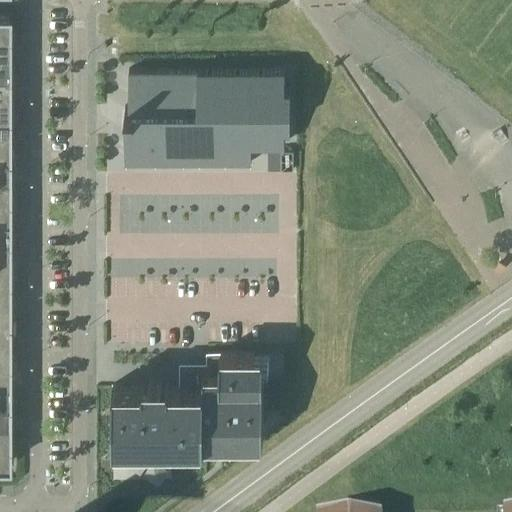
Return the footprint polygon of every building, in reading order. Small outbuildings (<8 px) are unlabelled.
[(0,33),(11,34),(11,21),(9,21),(7,21),(7,13),(0,12),(0,33)] [(0,33),(0,73),(11,73),(11,62),(10,62),(9,62),(7,62),(7,47),(9,47),(9,48),(11,47),(11,34),(0,33)] [(130,66),(130,70),(131,70),(131,103),(126,103),(126,107),(127,107),(127,156),(126,156),(126,160),(254,160),(254,156),(253,156),(253,139),(286,139),(286,135),(285,135),(285,121),(290,121),(290,123),(292,123),(292,84),(290,84),(290,86),(285,85),(285,70),(286,70),(286,66),(130,66)] [(0,95),(7,95),(7,88),(9,88),(11,88),(11,73),(0,73),(0,95)] [(0,95),(0,115),(11,116),(11,102),(9,102),(9,103),(7,103),(7,95),(0,95)] [(0,115),(0,136),(7,136),(7,129),(9,129),(11,129),(11,116),(0,115)] [(0,136),(0,156),(11,157),(11,143),(9,143),(7,143),(7,136),(0,136)] [(277,148),(277,161),(293,161),(293,148),(277,148)] [(0,156),(0,177),(7,178),(7,170),(9,170),(11,170),(11,157),(0,156)] [(0,197),(11,198),(11,184),(9,184),(9,185),(7,185),(7,178),(0,177),(0,197)] [(0,197),(0,218),(7,218),(7,211),(9,211),(11,211),(11,198),(0,197)] [(0,218),(0,238),(11,239),(11,225),(9,225),(9,226),(7,226),(7,218),(0,218)] [(0,258),(7,259),(7,252),(9,252),(11,252),(11,239),(0,238),(0,258)] [(0,258),(0,279),(11,279),(11,266),(9,266),(7,266),(7,259),(0,258)] [(0,279),(0,299),(7,300),(7,292),(10,292),(9,293),(11,293),(11,279),(0,279)] [(0,299),(0,320),(11,320),(11,307),(9,307),(7,307),(7,300),(0,299)] [(0,341),(7,342),(7,334),(10,334),(11,334),(11,320),(0,320),(0,341)] [(0,361),(11,362),(11,348),(9,348),(7,348),(7,342),(0,341),(0,361)] [(201,444),(201,441),(260,441),(260,368),(251,368),(251,355),(204,355),(204,372),(196,372),(196,387),(166,387),(166,383),(139,383),(139,387),(110,387),(110,444),(172,444),(172,434),(182,434),(182,444),(201,444)] [(0,361),(0,382),(7,383),(7,375),(9,375),(11,375),(11,362),(0,361)] [(0,403),(11,404),(11,389),(9,389),(7,389),(7,383),(0,382),(0,403)] [(0,403),(0,443),(11,443),(11,430),(9,430),(7,430),(7,415),(9,415),(9,416),(11,416),(11,404),(0,403)] [(0,464),(7,465),(7,456),(9,456),(11,456),(11,443),(0,443),(0,464)]
